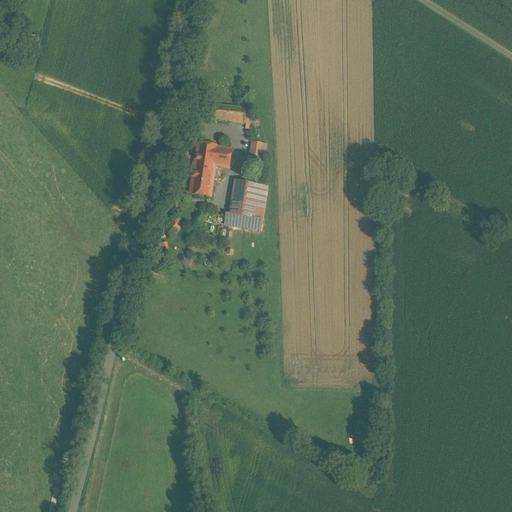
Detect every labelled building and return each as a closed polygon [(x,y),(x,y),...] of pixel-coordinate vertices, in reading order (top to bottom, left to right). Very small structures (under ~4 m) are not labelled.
[(38,36),(27,37),(28,52),(39,51),(38,36)] [(246,110),(204,105),(203,120),(244,125),(245,116),(246,110)] [(267,146),(253,143),(251,159),(257,160),(265,161),(267,146)] [(219,148),(198,145),(196,163),(194,165),(193,171),(194,173),(194,176),(191,195),(211,198),(216,167),(229,169),(232,151),(219,148)] [(253,186),(236,183),(231,217),(227,217),(226,225),(252,229),(253,220),(262,221),(265,200),(267,188),(261,187),(265,161),(257,160),(253,186)] [(180,229),(173,224),(166,233),(173,238),(180,229)] [(157,260),(169,257),(164,243),(153,246),(157,260)]
